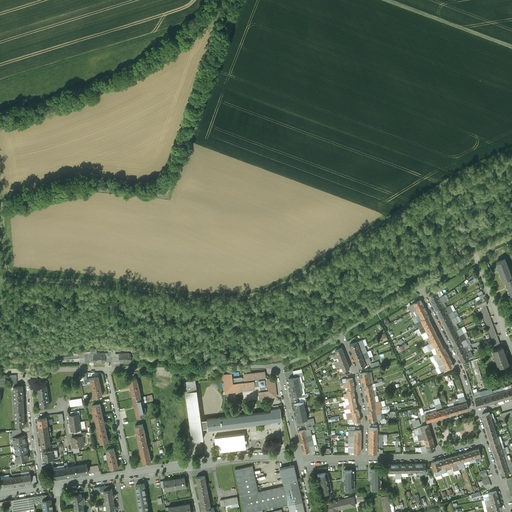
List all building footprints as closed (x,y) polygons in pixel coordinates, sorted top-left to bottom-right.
[(505,260),(497,263),(503,280),(505,279),(511,276),(505,260)] [(438,298),(435,292),(428,296),(431,302),(438,298)] [(443,296),(438,298),(431,302),(434,307),(441,304),(446,301),(443,296)] [(420,300),(413,303),(413,304),(410,305),(410,306),(410,308),(411,312),(423,306),(420,300)] [(441,304),(434,307),(437,313),(438,312),(444,309),(441,304)] [(423,306),(411,312),(414,317),(416,316),(426,311),(423,306)] [(444,309),(438,312),(441,317),(448,314),(452,311),(450,306),(445,308),(444,309)] [(426,311),(416,316),(419,321),(428,317),(429,317),(426,311)] [(448,314),(441,317),(443,323),(450,319),(448,314)] [(428,317),(419,321),(417,322),(419,325),(418,326),(419,328),(430,322),(428,317)] [(450,319),(443,323),(446,328),(453,325),(450,319)] [(419,328),(418,328),(421,334),(426,331),(433,328),(430,322),(419,328)] [(453,325),(446,328),(449,334),(456,330),(458,329),(457,325),(456,323),(453,325)] [(433,328),(426,331),(429,337),(436,333),(433,328)] [(456,330),(449,334),(452,339),(458,336),(456,330)] [(436,333),(429,337),(432,342),(439,339),(436,333)] [(458,336),(452,339),(454,344),(454,345),(460,342),(461,341),(458,336)] [(439,339),(432,342),(434,348),(441,344),(439,339)] [(357,342),(349,345),(352,351),(364,346),(362,340),(357,342)] [(460,342),(454,345),(454,344),(453,345),(456,351),(463,347),(466,346),(463,340),(461,341),(460,342)] [(441,344),(434,348),(437,353),(438,353),(444,350),(444,349),(441,344)] [(364,346),(352,351),(354,356),(361,354),(366,351),(364,346)] [(463,347),(456,351),(459,356),(466,353),(468,351),(466,346),(463,347)] [(502,346),(492,350),(499,367),(501,366),(507,364),(509,364),(502,346)] [(341,348),(335,350),(336,354),(333,355),(334,357),(343,353),(341,348)] [(444,350),(438,353),(437,353),(435,354),(437,356),(438,360),(441,358),(448,355),(445,349),(444,349),(444,350)] [(108,350),(107,353),(108,361),(119,360),(119,353),(115,353),(115,350),(108,350)] [(79,362),(93,361),(93,353),(79,354),(79,362)] [(105,353),(93,353),(93,361),(105,361),(105,353)] [(466,353),(459,356),(461,362),(468,358),(466,353)] [(361,354),(354,356),(356,362),(363,359),(361,354)] [(448,355),(441,358),(442,360),(439,362),(441,365),(444,364),(451,360),(448,355)] [(363,359),(356,362),(358,368),(366,365),(365,364),(371,362),(369,357),(363,359)] [(339,361),(334,363),(336,368),(338,367),(347,363),(345,358),(339,361)] [(451,360),(444,364),(441,365),(444,371),(453,366),(451,360)] [(347,363),(338,367),(339,369),(340,371),(343,370),(343,371),(350,368),(347,363)] [(265,373),(244,375),(244,378),(242,379),(242,377),(232,379),(232,374),(223,375),(224,383),(225,383),(226,388),(225,388),(226,393),(255,389),(255,388),(258,387),(259,388),(260,392),(259,392),(260,399),(272,397),(272,396),(276,396),(274,378),(269,379),(269,377),(267,376),(265,376),(265,373)] [(98,377),(90,378),(91,383),(93,393),(94,397),(102,396),(98,377)] [(294,378),(288,380),(289,385),(299,383),(298,377),(294,378)] [(136,378),(128,380),(132,399),(141,397),(140,393),(138,382),(137,383),(136,378)] [(273,411),(207,419),(200,420),(195,379),(186,381),(189,399),(186,399),(191,433),(193,433),(194,440),(203,439),(201,429),(207,428),(208,430),(208,429),(272,421),(272,424),(278,423),(278,421),(282,420),(280,408),(273,409),(273,411)] [(370,385),(364,386),(365,392),(372,390),(376,390),(375,386),(374,383),(370,384),(370,385)] [(46,385),(37,387),(40,406),(49,405),(46,385)] [(17,387),(13,387),(15,426),(24,425),(22,386),(17,387)] [(300,389),(291,391),(292,397),(298,395),(302,395),(300,389)] [(498,389),(492,391),(493,394),(495,401),(501,400),(499,392),(498,389)] [(499,392),(501,400),(507,398),(505,390),(499,392)] [(480,394),(474,396),(475,399),(474,399),(477,407),(483,405),(481,397),(480,394)] [(493,394),(487,395),(489,403),(495,401),(493,394)] [(481,397),(483,405),(489,403),(487,395),(481,397)] [(141,397),(132,399),(137,418),(145,416),(144,411),(142,401),(141,401),(141,397)] [(465,399),(459,401),(460,404),(462,411),(468,409),(466,402),(465,399)] [(375,402),(367,404),(368,409),(368,410),(375,408),(375,409),(376,408),(380,408),(381,407),(380,401),(375,402)] [(459,401),(453,402),(454,405),(456,413),(462,411),(460,404),(459,404),(459,401)] [(100,404),(92,406),(93,410),(95,421),(95,420),(96,425),(104,423),(100,404)] [(451,406),(448,407),(450,415),(456,413),(454,405),(451,406)] [(448,407),(442,409),(445,416),(450,415),(448,407)] [(375,408),(368,410),(368,409),(367,410),(368,416),(376,414),(376,415),(380,414),(381,413),(381,410),(380,408),(376,408),(375,409),(375,408)] [(437,411),(436,411),(439,418),(445,416),(442,409),(439,410),(437,411)] [(511,410),(501,414),(503,419),(511,416),(511,410)] [(435,411),(431,412),(433,420),(439,418),(436,411),(435,411)] [(431,412),(424,414),(427,422),(433,420),(431,412)] [(489,412),(482,415),(484,421),(491,419),(489,412)] [(71,415),(69,416),(70,423),(80,421),(79,414),(78,414),(71,415)] [(376,414),(368,416),(369,422),(377,421),(381,420),(380,414),(376,415),(376,414)] [(47,418),(38,419),(39,426),(48,425),(47,418)] [(491,419),(484,421),(485,427),(493,425),(493,424),(496,423),(495,418),(491,419)] [(80,421),(70,423),(71,430),(74,430),(81,428),(80,421)] [(104,423),(96,425),(97,429),(99,439),(100,443),(108,442),(104,423)] [(143,424),(135,426),(139,445),(147,443),(146,439),(144,429),(143,424)] [(48,425),(39,426),(40,431),(39,431),(39,434),(40,434),(41,438),(50,437),(48,425)] [(428,425),(421,427),(417,428),(419,434),(430,431),(428,425)] [(493,425),(485,427),(487,433),(495,431),(493,425)] [(304,430),(298,432),(299,437),(309,435),(311,435),(310,429),(306,430),(304,430)] [(419,434),(417,435),(419,441),(424,439),(432,437),(430,431),(419,434)] [(495,431),(487,433),(489,439),(497,437),(495,431)] [(20,436),(13,437),(14,445),(26,443),(25,435),(20,436)] [(78,436),(72,437),(73,446),(83,445),(82,441),(83,439),(83,435),(78,436)] [(50,437),(41,438),(42,446),(51,445),(50,437)] [(432,437),(424,439),(426,445),(433,443),(432,437)] [(497,437),(489,439),(491,445),(499,443),(497,437)] [(499,443),(491,445),(493,451),(504,448),(502,442),(499,443)] [(26,443),(14,445),(16,453),(27,451),(26,443)] [(147,443),(139,445),(143,464),(151,462),(150,458),(148,447),(147,443)] [(433,443),(426,445),(428,451),(435,449),(433,443)] [(114,448),(106,450),(107,454),(109,465),(110,469),(118,467),(114,448)] [(504,448),(493,451),(495,457),(506,454),(504,448)] [(478,449),(472,451),(475,458),(476,462),(482,460),(481,456),(478,449)] [(27,451),(16,453),(17,459),(17,460),(21,459),(28,458),(27,451)] [(53,451),(43,452),(44,460),(54,458),(53,451)] [(472,451),(466,452),(469,460),(475,458),(472,451)] [(466,452),(461,454),(463,462),(464,465),(470,463),(469,460),(466,452)] [(461,454),(455,456),(457,463),(463,462),(461,454)] [(506,454),(495,457),(497,463),(505,461),(508,460),(506,454)] [(455,456),(449,458),(451,465),(457,463),(455,456)] [(449,458),(443,459),(446,470),(452,468),(451,465),(449,458)] [(446,470),(443,459),(437,461),(439,469),(440,469),(441,473),(447,471),(446,470)] [(505,461),(497,463),(499,469),(510,465),(510,466),(511,465),(510,459),(508,460),(505,461)] [(437,461),(431,463),(433,470),(439,469),(437,461)] [(87,464),(75,465),(77,475),(81,474),(84,474),(84,473),(88,473),(87,464)] [(425,464),(419,464),(419,472),(423,472),(423,475),(423,476),(427,476),(427,472),(426,472),(425,464)] [(75,465),(65,467),(66,476),(70,476),(73,476),(73,475),(77,475),(75,465)] [(294,465),(280,469),(283,483),(283,482),(284,485),(288,503),(288,505),(302,502),(294,465)] [(510,465),(499,469),(501,475),(509,473),(511,472),(511,469),(510,466),(510,465)] [(284,485),(258,491),(252,466),(235,470),(244,511),(262,511),(262,509),(288,503),(284,485)] [(65,467),(54,469),(55,478),(59,477),(59,478),(62,477),(66,476),(65,467)] [(378,474),(378,469),(370,470),(370,489),(379,489),(379,484),(379,474),(378,474)] [(352,470),(343,470),(344,490),(352,489),(352,485),(352,474),(352,470)] [(325,473),(317,474),(322,493),(329,492),(329,487),(327,477),(326,477),(325,473)] [(31,474),(21,475),(23,483),(26,483),(28,483),(28,482),(32,482),(31,474)] [(21,475),(12,477),(14,485),(17,484),(17,485),(19,484),(23,483),(21,475)] [(205,476),(196,477),(199,493),(208,492),(205,476)] [(12,477),(4,478),(5,486),(8,485),(8,486),(11,486),(11,485),(14,485),(12,477)] [(185,477),(178,478),(178,479),(174,479),(176,488),(183,487),(182,486),(186,485),(185,477)] [(171,479),(163,480),(165,489),(169,488),(169,489),(176,488),(174,479),(171,480),(171,479)] [(144,484),(136,485),(139,504),(147,503),(144,484)] [(110,489),(103,490),(105,503),(114,502),(113,497),(114,497),(115,496),(115,494),(114,494),(113,494),(112,489),(110,489)] [(496,491),(483,494),(485,500),(498,497),(496,491)] [(208,492),(199,493),(202,510),(205,509),(211,508),(208,492)] [(390,493),(382,495),(382,497),(381,497),(384,511),(393,511),(394,511),(390,493)] [(46,494),(11,500),(11,505),(12,511),(34,508),(34,503),(43,502),(42,500),(47,499),(46,494)] [(78,494),(73,495),(75,508),(83,506),(82,502),(85,501),(84,497),(82,497),(81,494),(78,494)] [(425,497),(419,498),(418,494),(415,494),(416,503),(426,501),(425,497)] [(237,497),(220,500),(221,506),(238,503),(237,497)] [(337,500),(324,503),(326,511),(329,511),(338,511),(337,507),(346,505),(346,507),(355,506),(353,497),(337,501),(337,500)] [(498,497),(485,500),(486,506),(499,503),(498,497)] [(47,499),(42,500),(43,502),(44,511),(48,511),(53,511),(52,506),(53,506),(52,504),(51,499),(47,499)] [(114,502),(105,503),(106,511),(115,511),(115,509),(116,509),(115,507),(114,502)] [(304,511),(302,502),(288,505),(289,511),(304,511)] [(148,511),(147,503),(139,504),(140,511),(148,511)] [(190,503),(183,504),(183,505),(179,505),(180,511),(187,511),(191,511),(190,503)] [(499,503),(486,506),(487,511),(489,511),(501,509),(499,503)]
